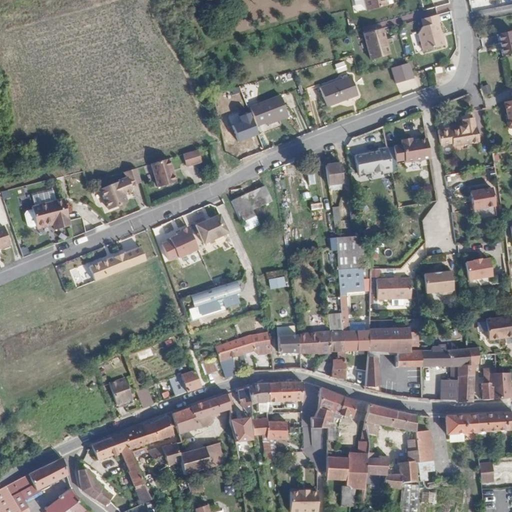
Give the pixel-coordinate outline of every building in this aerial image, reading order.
[(385,0),(364,0),(366,10),(387,6),(385,0)] [(439,22),(437,14),(421,18),(423,25),(416,27),(419,36),(440,30),(438,22),(439,22)] [(380,27),(378,22),(361,26),(363,32),(380,27)] [(367,50),(386,45),(381,27),(380,27),(363,32),(362,32),(367,50)] [(500,55),(511,52),(511,32),(511,29),(496,32),(500,55)] [(441,32),(440,30),(419,36),(423,50),(444,45),(442,37),(440,37),(439,32),(441,32)] [(388,54),(386,45),(367,50),(369,59),(388,54)] [(408,62),(391,67),(396,83),(413,78),(408,62)] [(351,76),(321,88),(328,106),(358,95),(351,76)] [(397,84),(400,92),(416,86),(413,78),(397,84)] [(278,120),(279,123),(290,118),(281,96),(251,109),(259,127),(278,120)] [(451,127),(438,129),(440,142),(453,141),(453,144),(480,140),(478,125),(476,126),(474,117),(463,118),(464,125),(460,126),(461,129),(451,130),(451,127)] [(428,155),(425,135),(410,137),(410,134),(399,135),(400,141),(392,142),(394,157),(402,156),(402,159),(428,155)] [(200,160),(196,148),(182,152),(186,164),(200,160)] [(392,175),(388,149),(381,150),(381,153),(355,157),(358,176),(374,174),(374,175),(382,174),(383,176),(392,175)] [(168,157),(150,162),(158,186),(175,180),(168,157)] [(339,162),(325,164),(328,184),(342,182),(339,162)] [(136,167),(124,171),(126,177),(98,185),(105,207),(123,202),(121,193),(130,190),(129,186),(141,182),(136,167)] [(263,188),(242,196),(248,210),(268,202),(263,188)] [(490,189),(472,191),(472,194),(468,194),(470,209),(492,207),(490,189)] [(227,201),(239,232),(254,226),(248,210),(242,196),(227,201)] [(45,231),(46,232),(61,226),(64,233),(78,227),(68,201),(38,213),(39,216),(34,218),(33,222),(37,232),(40,233),(45,231)] [(309,204),(310,212),(322,211),(321,203),(309,204)] [(356,217),(354,204),(348,205),(350,218),(356,217)] [(337,206),(331,207),(333,220),(340,219),(337,206)] [(226,234),(218,216),(203,222),(201,219),(192,223),(193,225),(202,245),(226,234)] [(61,226),(46,232),(47,235),(62,229),(61,226)] [(195,251),(185,228),(177,232),(178,234),(174,235),(175,237),(168,240),(176,259),(195,251)] [(360,242),(359,234),(334,236),(336,268),(342,268),(360,267),(363,267),(360,242)] [(139,246),(89,267),(95,282),(145,262),(139,246)] [(467,279),(490,277),(488,261),(481,262),(480,260),(474,260),(474,262),(465,262),(467,279)] [(360,267),(342,268),(345,291),(362,290),(360,267)] [(451,288),(450,270),(422,272),(424,291),(439,290),(442,292),(449,291),(451,288)] [(269,290),(285,287),(283,277),(267,279),(269,290)] [(407,278),(374,281),(376,301),(410,298),(407,278)] [(234,282),(189,296),(192,307),(234,294),(238,293),(234,282)] [(192,307),(187,310),(191,320),(240,306),(234,294),(192,307)] [(338,295),(340,318),(341,331),(347,331),(345,294),(338,295)] [(507,315),(497,317),(499,337),(510,336),(507,315)] [(499,337),(497,317),(483,318),(485,339),(499,337)] [(340,318),(327,319),(328,331),(341,331),(340,318)] [(367,330),(366,351),(363,387),(363,390),(381,395),(378,372),(379,351),(394,351),(408,350),(407,327),(367,328),(367,330)] [(347,331),(341,331),(343,351),(366,351),(367,330),(347,331)] [(328,331),(294,332),(297,351),(330,351),(328,331)] [(341,331),(328,331),(330,351),(343,351),(341,331)] [(297,351),(294,332),(278,332),(278,351),(297,351)] [(268,348),(265,334),(249,336),(251,351),(268,348)] [(251,351),(249,336),(213,346),(218,359),(224,358),(251,351)] [(420,350),(420,365),(449,364),(456,364),(467,364),(465,348),(443,349),(443,344),(436,344),(436,346),(430,346),(430,350),(420,350)] [(456,364),(456,402),(456,403),(471,401),(472,364),(476,364),(476,347),(465,348),(467,364),(456,364)] [(395,366),(420,365),(420,350),(408,350),(394,351),(395,366)] [(211,351),(197,356),(201,369),(216,364),(211,351)] [(343,351),(337,351),(337,359),(333,359),(332,367),(344,368),(343,351)] [(218,359),(222,372),(227,371),(224,358),(218,359)] [(481,381),(481,399),(492,398),(492,385),(490,385),(490,381),(489,381),(489,372),(495,372),(494,366),(482,367),(483,381),(481,381)] [(344,368),(332,367),(332,378),(334,379),(345,378),(344,368)] [(170,379),(176,395),(199,387),(193,370),(170,379)] [(492,385),(492,398),(511,397),(511,385),(509,385),(508,372),(489,372),(489,381),(490,381),(490,385),(492,385)] [(108,383),(116,405),(131,399),(123,378),(108,383)] [(440,380),(439,401),(456,402),(456,380),(450,380),(440,380)] [(266,384),(265,402),(301,401),(300,383),(287,382),(266,384)] [(245,388),(250,405),(256,403),(257,412),(265,412),(265,402),(266,384),(258,383),(245,388)] [(135,391),(141,409),(153,404),(146,387),(135,391)] [(243,406),(250,405),(245,388),(237,390),(239,404),(240,405),(242,406),(243,406)] [(350,418),(354,401),(319,388),(317,404),(316,418),(309,417),(309,428),(326,428),(330,413),(350,418)] [(211,414),(228,409),(228,408),(225,394),(189,407),(196,428),(208,424),(211,421),(211,414)] [(131,399),(116,405),(117,408),(132,403),(131,399)] [(390,426),(394,411),(367,405),(363,424),(371,425),(372,423),(379,424),(390,426)] [(177,433),(196,428),(189,407),(171,413),(177,433)] [(414,431),(413,416),(394,411),(390,426),(414,431)] [(511,412),(490,416),(473,416),(475,432),(511,428),(511,412)] [(150,423),(142,426),(149,442),(172,434),(166,415),(150,423)] [(415,440),(418,482),(427,481),(426,472),(432,471),(429,431),(427,431),(426,416),(413,416),(414,431),(415,440)] [(475,432),(473,416),(444,416),(445,434),(475,432)] [(229,420),(233,441),(249,439),(246,418),(229,420)] [(253,435),(262,435),(265,462),(274,461),(271,438),(265,438),(265,423),(265,422),(254,422),(251,422),(253,435)] [(265,438),(271,438),(285,438),(285,422),(265,423),(265,438)] [(377,435),(379,424),(372,423),(371,425),(363,424),(361,430),(365,431),(366,434),(377,435)] [(142,426),(122,433),(129,449),(149,442),(142,426)] [(128,471),(141,503),(149,500),(146,493),(140,476),(135,464),(129,449),(122,433),(91,445),(97,460),(121,452),(129,471),(128,471)] [(383,485),(401,488),(401,483),(418,482),(415,440),(406,441),(407,451),(406,451),(407,459),(407,462),(398,463),(397,463),(398,474),(385,474),(384,476),(383,485)] [(180,461),(178,454),(175,443),(160,447),(167,465),(176,462),(180,461)] [(157,469),(167,465),(160,447),(144,452),(157,469)] [(184,474),(207,467),(202,447),(178,454),(180,461),(184,472),(184,474)] [(345,480),(345,486),(352,487),(359,487),(364,487),(364,475),(365,459),(366,456),(346,456),(346,458),(345,480)] [(364,475),(384,476),(385,474),(387,457),(376,456),(376,458),(365,459),(364,475)] [(326,457),(325,479),(345,480),(346,458),(326,457)] [(68,475),(62,458),(30,472),(0,487),(0,511),(15,511),(19,510),(10,494),(32,484),(35,489),(68,475)] [(491,460),(478,462),(479,480),(492,479),(491,460)] [(140,476),(149,473),(143,461),(135,464),(140,476)] [(82,491),(102,505),(112,496),(100,486),(89,469),(79,470),(82,491)] [(146,493),(157,488),(149,473),(140,476),(146,493)] [(187,482),(190,494),(201,490),(198,479),(187,482)] [(72,491),(71,486),(60,493),(62,497),(72,491)] [(345,486),(344,505),(351,505),(352,487),(345,486)] [(290,511),(297,511),(318,511),(317,491),(308,491),(308,490),(298,490),(298,492),(290,492),(290,511)] [(72,491),(62,497),(45,508),(47,510),(47,511),(60,511),(78,500),(72,491)] [(421,492),(421,503),(435,503),(435,492),(421,492)]
